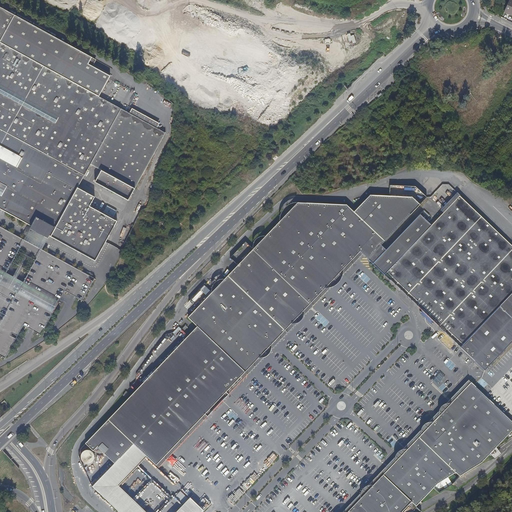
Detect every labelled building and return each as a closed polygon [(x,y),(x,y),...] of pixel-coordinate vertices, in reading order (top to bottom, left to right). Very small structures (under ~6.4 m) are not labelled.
[(0,208),(33,226),(32,229),(50,239),(51,236),(97,261),(119,221),(91,206),(96,197),(85,191),(82,195),(76,192),(92,164),(103,170),(96,182),(130,200),(166,134),(99,98),(110,77),(88,65),(92,59),(0,7),(0,208)] [(349,44),(356,43),(354,34),(347,35),(349,44)] [(416,187),(391,185),(390,195),(411,196),(421,205),(428,198),(428,197),(416,187)] [(461,196),(458,193),(441,210),(444,213),(461,196)] [(188,317),(197,325),(86,443),(111,467),(133,443),(147,456),(156,465),(205,414),(226,392),(361,252),(363,254),(369,259),(386,242),(421,205),(411,196),(390,195),(371,195),(356,211),(355,212),(350,207),(347,205),(298,202),(254,248),(238,265),(212,292),(196,308),(188,317)] [(386,242),(369,259),(391,281),(394,278),(427,309),(436,318),(464,344),(461,348),(462,349),(476,362),(485,371),(511,342),(511,245),(461,196),(444,213),(432,226),(421,215),(391,246),(386,242)] [(421,214),(427,219),(430,216),(424,210),(421,214)] [(0,354),(5,357),(23,324),(41,333),(64,290),(82,299),(94,277),(44,250),(26,240),(0,225),(0,354)] [(50,239),(32,229),(26,240),(44,250),(50,239)] [(254,248),(246,242),(231,258),(238,265),(254,248)] [(394,278),(391,281),(424,312),(427,309),(394,278)] [(212,292),(205,285),(189,301),(196,308),(212,292)] [(424,312),(423,314),(432,323),(433,321),(436,318),(427,309),(424,312)] [(436,318),(433,321),(461,348),(464,344),(436,318)] [(462,349),(460,351),(474,364),(476,362),(462,349)] [(433,422),(384,474),(347,511),(402,511),(403,511),(412,502),(417,507),(420,504),(435,488),(438,484),(456,473),(460,477),(476,467),(482,463),(504,441),(511,431),(511,421),(480,390),(472,383),(433,422)] [(229,394),(226,392),(205,414),(208,417),(229,394)] [(133,443),(111,467),(93,486),(97,490),(106,499),(119,485),(147,456),(133,443)] [(378,449),(375,454),(381,459),(385,455),(378,449)] [(91,450),(79,453),(83,466),(95,462),(91,450)] [(453,484),(460,477),(456,473),(438,484),(435,488),(439,493),(453,484)] [(146,511),(119,485),(106,499),(119,511),(146,511)] [(202,511),(204,511),(190,498),(176,511),(202,511)] [(420,511),(422,511),(417,507),(412,502),(403,511),(402,511),(420,511)]
